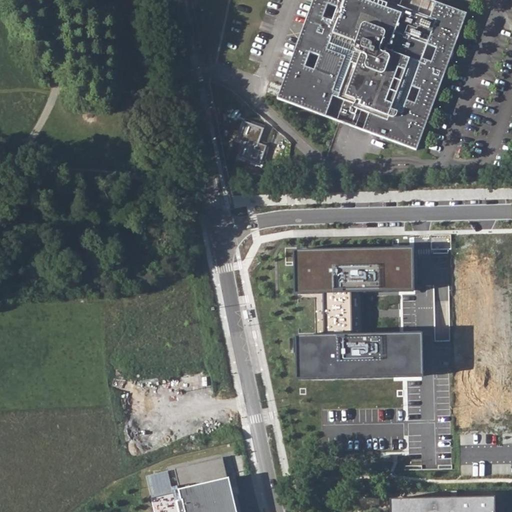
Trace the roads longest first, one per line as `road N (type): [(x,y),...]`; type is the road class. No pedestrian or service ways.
road 1 (residential): [(511,210),(217,227)]
road 2 (residential): [(278,511),(217,227)]
road 3 (residential): [(217,227),(165,0)]
